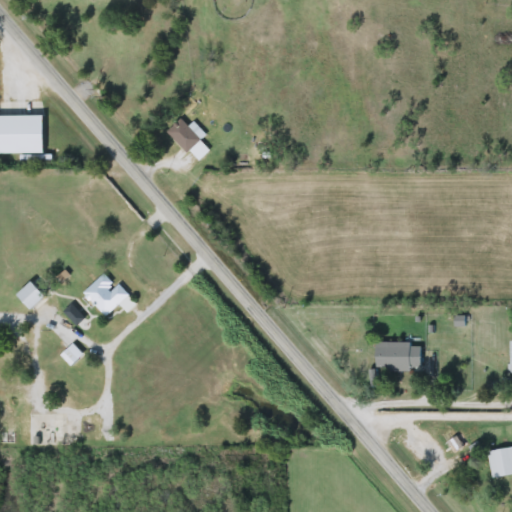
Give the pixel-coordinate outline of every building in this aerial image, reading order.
[(0,116),(43,116),(43,154),(0,154),(0,116)] [(198,139),(210,151),(198,163),(167,132),(181,118),(200,138),(198,139)] [(83,293),(105,272),(136,304),(127,313),(118,304),(105,317),(83,293)] [(17,296),(31,282),(46,297),(32,311),(17,296)] [(63,311),(72,304),(85,319),(76,326),(63,311)] [(376,343),(420,343),(420,371),(376,371),(376,343)] [(48,420),(63,420),(63,443),(48,443),(48,420)] [(511,474),(491,478),(487,452),(511,448),(511,474)]
